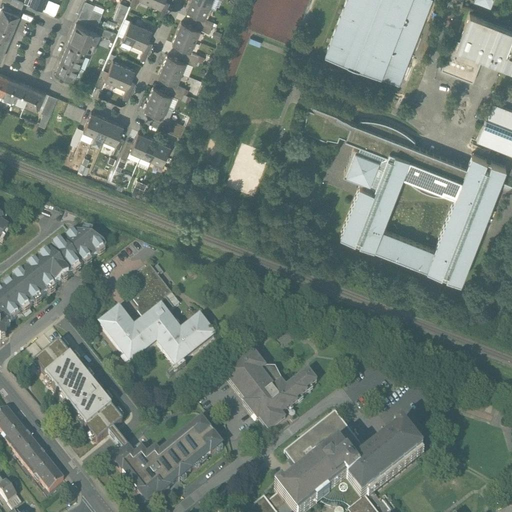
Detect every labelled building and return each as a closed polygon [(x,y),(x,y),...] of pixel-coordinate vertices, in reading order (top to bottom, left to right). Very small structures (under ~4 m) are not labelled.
[(23,4),(13,0),(3,0),(7,2),(6,4),(21,10),(23,4)] [(32,0),(30,7),(42,12),(46,0),(32,0)] [(131,0),(129,6),(135,9),(138,0),(131,0)] [(164,0),(151,0),(150,4),(161,9),(164,1),(164,0)] [(209,8),(190,0),(186,11),(197,16),(204,19),(209,8)] [(431,0),(346,0),(324,56),(398,85),(402,75),(400,74),(403,66),(405,67),(414,46),(411,45),(415,37),(417,38),(425,17),(423,16),(426,8),(428,9),(431,0)] [(55,3),(49,1),(45,10),(51,12),(55,3)] [(164,1),(161,9),(157,18),(162,20),(169,4),(164,1)] [(84,3),(78,19),(87,23),(92,11),(94,7),(84,3)] [(11,9),(3,5),(0,12),(0,20),(14,27),(19,15),(10,12),(11,9)] [(128,8),(119,5),(113,20),(121,24),(128,8)] [(102,15),(92,11),(87,23),(92,25),(97,27),(102,15)] [(511,30),(469,14),(459,41),(453,39),(440,71),(472,83),(482,58),(511,70),(511,30)] [(204,19),(197,16),(195,21),(211,28),(214,23),(204,19)] [(0,20),(0,34),(9,38),(14,27),(0,20)] [(130,21),(122,40),(133,44),(140,26),(130,21)] [(211,28),(195,21),(192,27),(200,30),(199,30),(209,34),(211,28)] [(192,27),(181,22),(176,33),(195,41),(199,30),(200,30),(192,27)] [(90,31),(75,24),(68,42),(85,50),(89,51),(93,43),(95,43),(98,36),(98,34),(90,31)] [(97,27),(92,25),(90,31),(98,34),(98,36),(108,40),(111,33),(97,27)] [(151,30),(140,26),(133,44),(143,49),(144,49),(147,42),(151,30)] [(117,35),(111,33),(108,40),(114,42),(117,35)] [(195,41),(176,33),(172,44),(183,49),(190,52),(195,41)] [(9,38),(0,34),(0,48),(4,50),(9,38)] [(85,50),(68,42),(60,60),(83,70),(87,60),(81,58),(85,50)] [(147,42),(144,49),(143,49),(139,58),(145,61),(152,44),(147,42)] [(190,52),(183,49),(181,54),(197,61),(200,56),(190,52)] [(197,61),(181,54),(178,60),(186,63),(185,63),(195,67),(197,61)] [(178,60),(167,55),(162,66),(181,74),(185,63),(186,63),(178,60)] [(83,70),(60,60),(56,72),(73,79),(73,77),(79,79),(83,70)] [(123,66),(112,61),(108,73),(105,80),(116,85),(123,66)] [(134,71),(123,66),(116,85),(126,89),(130,82),(134,71)] [(181,74),(162,66),(158,77),(169,82),(176,85),(181,74)] [(103,70),(96,87),(101,89),(105,80),(108,73),(103,70)] [(9,78),(0,74),(0,94),(1,95),(9,78)] [(20,83),(9,78),(1,95),(13,100),(20,83)] [(135,84),(130,82),(126,89),(122,98),(128,101),(135,84)] [(176,85),(169,82),(167,87),(183,94),(186,89),(176,85)] [(20,83),(13,100),(25,105),(32,88),(20,83)] [(183,94),(167,87),(164,93),(172,96),(171,96),(181,100),(183,94)] [(44,93),(32,88),(25,105),(37,110),(44,93)] [(164,93),(153,88),(148,99),(167,107),(171,96),(172,96),(164,93)] [(57,99),(48,95),(41,114),(49,117),(57,99)] [(167,107),(148,99),(144,110),(155,115),(162,118),(167,107)] [(483,166),(486,160),(471,154),(466,168),(413,147),(415,142),(406,135),(398,130),(389,126),(380,123),(370,121),(360,121),(358,125),(298,102),(297,106),(307,110),(303,133),(326,142),(327,140),(337,142),(339,138),(359,145),(358,149),(354,147),(343,175),(366,184),(365,188),(359,186),(339,236),(354,242),(356,238),(360,239),(359,244),(441,276),(443,271),(447,273),(445,277),(460,283),(497,187),(511,193),(511,185),(500,181),(505,167),(490,161),(488,168),(483,166)] [(85,110),(68,103),(64,114),(80,121),(85,110)] [(511,111),(511,108),(511,107),(504,105),(503,108),(491,103),(476,142),(511,155),(511,111)] [(91,113),(83,131),(94,136),(102,117),(91,113)] [(162,118),(155,115),(153,120),(169,127),(171,121),(162,118)] [(102,117),(94,136),(104,140),(112,122),(102,117)] [(178,123),(172,121),(171,121),(169,127),(167,132),(173,135),(178,123)] [(112,122),(104,140),(115,145),(118,138),(123,127),(112,122)] [(185,126),(178,123),(173,135),(180,138),(185,126)] [(83,131),(77,129),(70,145),(76,148),(83,131)] [(133,144),(130,151),(141,156),(148,137),(138,133),(133,144)] [(148,137),(141,156),(151,160),(159,142),(148,137)] [(118,138),(115,145),(111,154),(117,157),(124,140),(118,138)] [(127,141),(120,158),(126,161),(130,151),(133,144),(127,141)] [(159,142),(151,160),(162,165),(170,147),(159,142)] [(0,339),(0,340),(0,335),(4,335),(4,330),(6,329),(6,326),(10,326),(10,322),(105,248),(102,245),(75,233),(73,231),(69,234),(62,226),(0,274),(0,339)] [(125,356),(131,363),(156,343),(174,366),(182,360),(183,361),(213,338),(208,330),(206,331),(205,329),(206,328),(199,319),(180,334),(165,315),(178,304),(157,277),(156,264),(151,268),(149,266),(135,277),(141,284),(134,289),(140,297),(135,301),(140,306),(139,311),(146,320),(133,330),(118,311),(100,326),(123,356),(125,356)] [(195,267),(187,271),(190,277),(198,273),(195,267)] [(97,383),(63,340),(33,364),(97,443),(108,435),(112,440),(122,453),(127,449),(117,436),(113,431),(122,423),(93,387),(97,383)] [(266,370),(250,350),(220,373),(243,403),(242,404),(257,423),(258,422),(267,434),(284,420),(281,416),(297,403),(296,402),(307,393),(305,391),(316,383),(307,372),(285,389),(280,382),(273,370),(266,370)] [(7,409),(0,413),(0,429),(7,438),(21,427),(7,409)] [(367,456),(334,414),(283,453),(300,475),(283,488),(281,485),(273,491),(277,495),(285,506),(289,511),(304,511),(320,500),(322,502),(324,504),(326,504),(328,505),(331,506),(332,507),(332,508),(334,508),(335,508),(336,508),(337,507),(337,506),(340,507),(343,508),(345,509),(348,511),(347,511),(375,511),(365,498),(422,454),(400,426),(393,431),(395,434),(367,456)] [(201,421),(159,455),(155,450),(146,457),(141,451),(134,457),(127,449),(122,453),(111,461),(121,473),(122,473),(137,492),(136,493),(146,504),(161,493),(162,495),(169,489),(169,488),(178,481),(179,482),(191,472),(190,471),(209,456),(210,457),(222,447),(201,421)] [(35,444),(21,427),(7,438),(5,440),(19,457),(35,444)] [(49,462),(35,444),(19,457),(33,475),(35,474),(49,462)] [(63,479),(49,462),(35,474),(49,490),(63,479)] [(5,481),(0,484),(0,493),(6,502),(15,496),(5,481)] [(277,495),(266,503),(263,498),(246,511),(277,511),(285,506),(277,495)]
